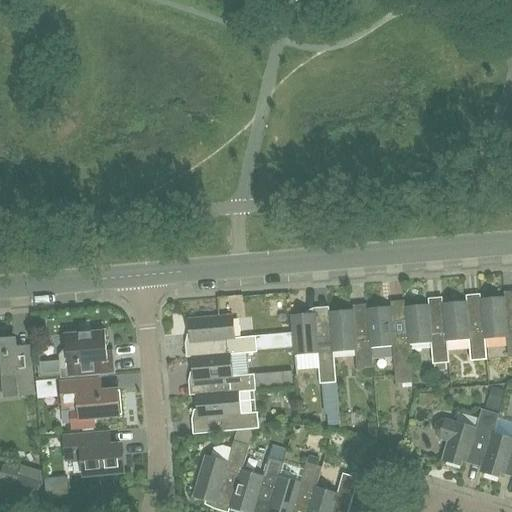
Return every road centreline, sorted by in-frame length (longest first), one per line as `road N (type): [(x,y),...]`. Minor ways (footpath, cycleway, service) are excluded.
road 1 (tertiary): [(511,245),(140,276)]
road 2 (residential): [(151,511),(158,469),(140,276)]
road 3 (tertiary): [(140,276),(0,289)]
